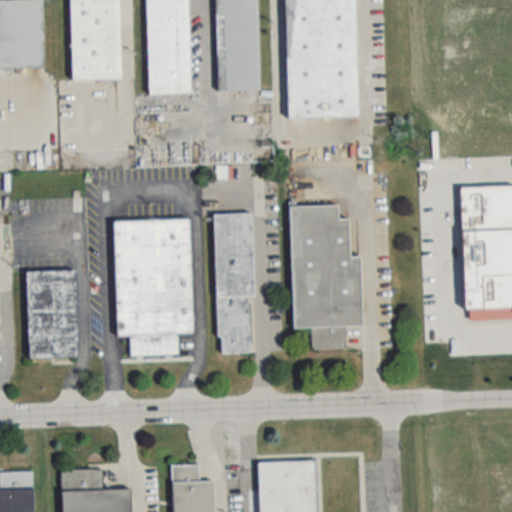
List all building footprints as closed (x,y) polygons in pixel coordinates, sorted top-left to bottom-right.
[(0,0),(0,67),(48,66),(45,0),(0,0)] [(73,0),(75,80),(123,79),(121,0),(73,0)] [(149,0),(155,94),(191,92),(186,0),(149,0)] [(219,0),(223,92),(263,91),(259,0),(219,0)] [(285,0),(290,118),(361,116),(357,0),(285,0)] [(511,187),(467,189),(472,319),(511,317),(511,187)] [(293,206),(296,328),(313,327),(313,349),(350,348),(350,327),(368,326),(366,255),(353,255),(352,220),(340,220),(340,205),(293,206)] [(217,214),(222,353),(256,351),(251,213),(217,214)] [(116,219),(119,335),(131,334),(132,356),(182,354),(181,331),(193,331),(190,218),(116,219)] [(30,272),(34,357),(81,355),(77,269),(30,272)] [(260,462),(261,511),(322,511),(320,460),(260,462)] [(175,464),(176,511),(217,511),(216,479),(205,479),(205,463),(175,464)] [(66,471),(66,511),(135,511),(135,489),(108,490),(108,470),(66,471)] [(0,487),(0,511),(37,511),(36,472),(2,473),(3,487),(0,487)]
